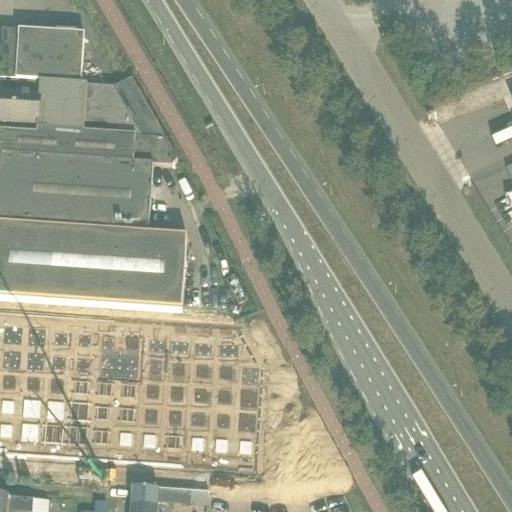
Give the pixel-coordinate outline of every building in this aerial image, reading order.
[(114,91),(88,89),(86,136),(166,141),(132,82),(114,91)] [(167,142),(166,141),(86,136),(88,89),(1,84),(0,83),(0,126),(0,130),(0,157),(154,169),(172,170),(178,164),(167,142)] [(0,157),(0,301),(182,313),(187,242),(148,240),(154,169),(0,157)] [(0,452),(4,453),(6,456),(245,473),(245,474),(257,475),(258,463),(256,463),(263,369),(258,368),(239,334),(241,329),(1,312),(1,311),(0,310),(0,452)] [(130,511),(158,511),(159,507),(159,493),(132,491),(130,511)] [(159,493),(159,507),(190,509),(191,495),(159,493)] [(0,511),(52,511),(53,505),(33,503),(0,501),(0,511)]
